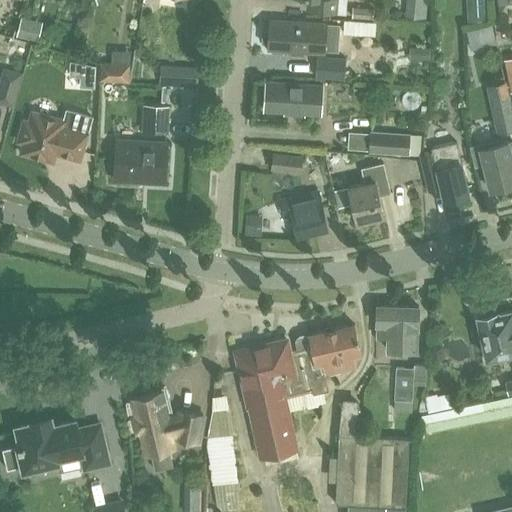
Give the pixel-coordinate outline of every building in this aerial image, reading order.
[(317,0),(316,9),(316,10),(341,12),(342,0),(317,0)] [(406,0),(405,13),(426,14),(426,0),(406,0)] [(466,0),(467,21),(487,20),(485,0),(466,0)] [(354,6),(353,17),(372,18),(373,7),(354,6)] [(38,42),(43,21),(21,15),(16,36),(38,42)] [(263,31),(262,42),(269,47),(269,48),(270,48),(272,52),(283,53),(286,49),(324,51),(340,52),(340,35),(341,25),(325,24),(325,22),(270,19),(270,28),(263,31)] [(346,57),(317,56),(316,76),(344,78),(346,57)] [(95,65),(72,61),(71,75),(81,75),(80,85),(94,86),(95,65)] [(130,82),(130,62),(99,61),(99,81),(130,82)] [(511,103),(506,78),(487,83),(497,130),(511,127),(511,103)] [(265,103),(265,110),(286,112),(320,114),(322,86),(266,82),(265,103)] [(0,103),(13,107),(17,93),(0,88),(0,103)] [(426,106),(425,89),(410,90),(411,106),(426,106)] [(169,133),(169,119),(170,105),(143,104),(142,131),(169,133)] [(63,125),(65,120),(32,111),(29,121),(24,119),(18,140),(23,141),(21,152),(53,161),(55,152),(80,159),(87,132),(63,125)] [(409,154),(410,154),(411,134),(370,131),(369,152),(409,154)] [(164,183),(167,142),(117,139),(115,180),(164,183)] [(467,184),(462,162),(457,140),(431,147),(432,153),(422,155),(426,174),(437,171),(444,201),(469,195),(468,191),(473,190),(472,183),(467,184)] [(511,140),(489,146),(488,142),(475,145),(480,165),(485,164),(491,190),(511,184),(511,140)] [(301,173),(303,156),(273,152),(271,169),(301,173)] [(385,215),(379,190),(390,187),(384,162),(362,167),(365,182),(349,185),(334,189),(338,207),(353,204),(357,221),(385,215)] [(320,207),(317,189),(280,197),(284,216),(293,214),(297,235),(327,228),(322,206),(320,207)] [(244,235),(261,236),(263,214),(246,213),(244,235)] [(417,349),(418,306),(377,304),(376,324),(377,324),(377,335),(388,336),(387,348),(417,349)] [(497,311),(495,311),(491,307),(482,309),(481,314),(478,315),(487,356),(511,350),(511,377),(505,379),(508,393),(511,392),(511,310),(511,309),(497,312),(497,311)] [(362,355),(355,324),(296,337),(295,340),(296,348),(292,349),(290,339),(238,350),(236,350),(236,352),(237,352),(260,455),(297,447),(284,394),(312,387),(313,393),(328,389),(325,373),(356,366),(354,356),(362,355)] [(426,384),(427,364),(414,363),(414,366),(396,366),(394,399),(394,410),(412,411),(413,399),(413,383),(426,384)] [(167,418),(161,391),(133,398),(137,415),(133,416),(137,431),(141,430),(146,453),(151,452),(152,455),(170,451),(169,448),(174,446),(171,434),(175,433),(175,436),(198,440),(203,414),(180,409),(179,415),(167,418)] [(436,408),(456,404),(453,392),(434,396),(436,408)] [(356,434),(359,399),(343,398),(343,402),(342,402),(338,455),(330,455),(328,480),(337,480),(335,502),(348,503),(347,511),(405,511),(406,506),(410,437),(356,434)] [(215,491),(238,489),(241,488),(230,407),(228,407),(213,409),(208,438),(215,491)] [(21,444),(2,448),(7,469),(23,465),(24,469),(56,461),(58,461),(57,457),(81,451),(84,466),(85,468),(109,462),(109,461),(105,462),(103,453),(107,452),(100,423),(77,428),(75,420),(53,425),(51,416),(46,418),(37,420),(32,421),(32,423),(17,426),(21,444)] [(109,467),(110,478),(143,473),(141,461),(109,467)] [(123,511),(122,502),(92,509),(92,511),(123,511)]
